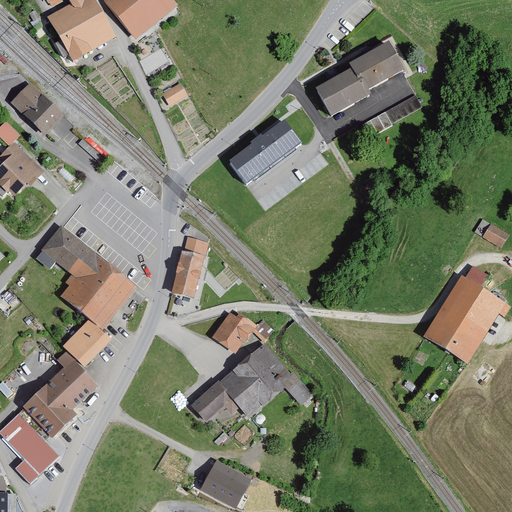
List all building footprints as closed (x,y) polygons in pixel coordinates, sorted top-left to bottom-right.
[(72,61),(112,39),(90,0),(88,0),(50,21),(72,61)] [(112,0),(105,6),(138,44),(178,10),(169,0),(112,0)] [(353,68),(368,93),(403,72),(388,47),(353,68)] [(150,54),(156,65),(167,59),(161,48),(150,54)] [(331,119),(369,97),(354,72),(317,94),(331,119)] [(163,96),(169,106),(186,96),(180,86),(163,96)] [(41,132),(57,115),(29,87),(12,103),(41,132)] [(371,134),(423,107),(416,94),(364,122),(371,134)] [(302,144),(284,120),(263,136),(262,134),(251,143),(252,145),(230,162),(248,186),(302,144)] [(0,162),(0,181),(13,197),(40,173),(17,147),(0,162)] [(113,162),(106,169),(116,178),(122,171),(113,162)] [(491,227),(484,238),(498,247),(505,237),(491,227)] [(66,300),(99,328),(130,291),(57,231),(41,250),(80,283),(66,300)] [(176,295),(194,299),(201,266),(204,267),(209,246),(188,241),(176,295)] [(427,339),(463,360),(497,304),(462,282),(427,339)] [(237,351),(255,326),(242,317),(231,316),(216,336),(237,351)] [(254,330),(264,340),(274,331),(264,321),(254,330)] [(82,369),(108,343),(90,324),(63,351),(82,369)] [(263,349),(192,406),(218,437),(288,379),(263,349)] [(29,412),(55,437),(74,418),(69,412),(95,386),(75,366),(29,412)] [(31,485),(59,459),(19,416),(0,433),(0,434),(26,462),(17,470),(31,485)] [(236,508),(249,481),(217,466),(204,492),(236,508)] [(0,480),(0,511),(17,511),(1,481),(0,480)]
